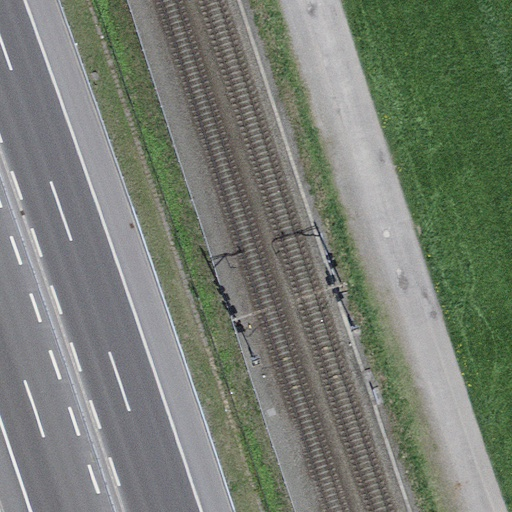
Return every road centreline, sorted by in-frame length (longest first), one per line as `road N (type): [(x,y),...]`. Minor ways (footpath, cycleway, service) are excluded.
road 1 (residential): [(325,0),(492,511)]
road 2 (motorway): [(163,511),(0,41)]
road 3 (motorway): [(0,302),(69,511)]
